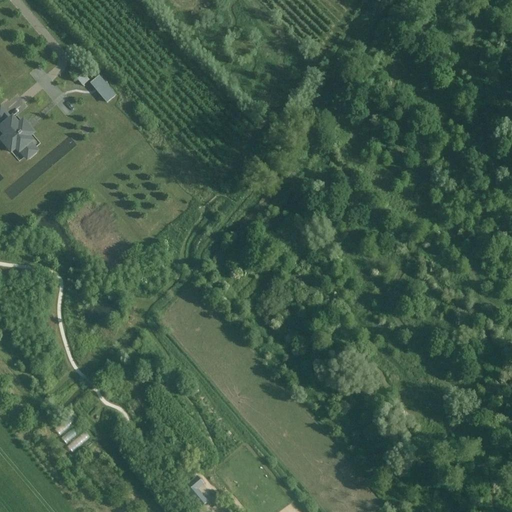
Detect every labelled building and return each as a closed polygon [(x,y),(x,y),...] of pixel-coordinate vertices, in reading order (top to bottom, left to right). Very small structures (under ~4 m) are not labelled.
[(89,81),(82,73),(76,78),(83,86),(89,81)] [(99,77),(90,85),(95,91),(106,103),(115,96),(99,77)] [(1,104),(0,104),(0,130),(3,134),(0,137),(0,140),(11,153),(16,149),(19,153),(20,152),(27,161),(40,150),(32,142),(35,140),(31,136),(36,132),(30,124),(24,117),(19,121),(13,114),(11,115),(7,111),(1,104)] [(87,476),(82,471),(78,474),(84,479),(87,476)] [(202,485),(195,478),(182,490),(201,510),(208,503),(196,491),(202,485)]
